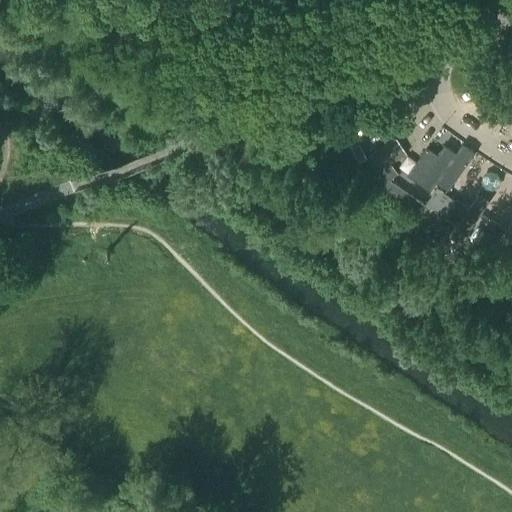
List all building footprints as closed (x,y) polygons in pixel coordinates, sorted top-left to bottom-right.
[(396,138),(367,157),(368,158),(377,172),(391,163),(406,153),(396,138)] [(434,185),(457,152),(440,140),(417,173),(434,185)] [(360,163),(368,158),(367,157),(359,143),(352,147),(360,163)] [(437,187),(424,204),(391,179),(398,172),(391,163),(377,172),(376,183),(381,195),(406,212),(407,210),(425,222),(427,220),(434,210),(446,193),(437,187)] [(476,180),(449,222),(473,237),(500,195),(476,180)] [(427,220),(436,226),(455,200),(446,193),(434,210),(427,220)] [(511,195),(499,223),(511,229),(511,195)] [(500,236),(485,230),(478,249),(493,255),(500,236)] [(501,263),(511,267),(511,254),(506,252),(501,263)]
